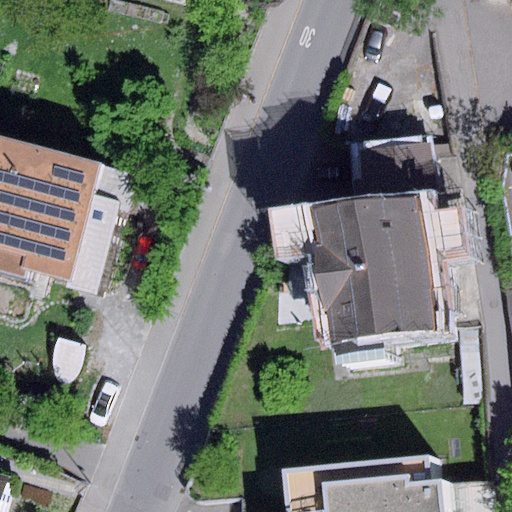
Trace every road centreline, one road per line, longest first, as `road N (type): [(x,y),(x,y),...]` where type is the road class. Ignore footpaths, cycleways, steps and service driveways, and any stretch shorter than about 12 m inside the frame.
road 1 (residential): [(146,480),(335,0)]
road 2 (unclassified): [(0,432),(146,480)]
